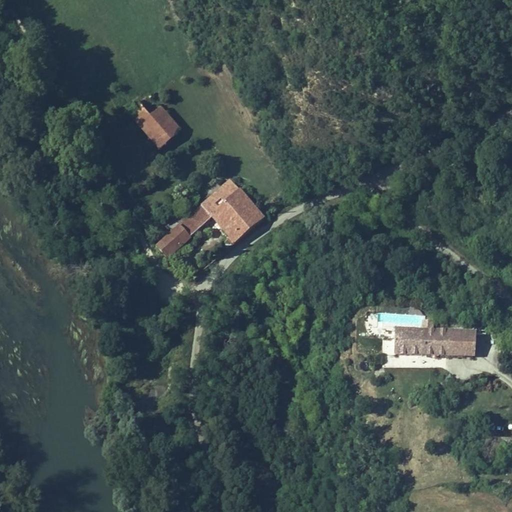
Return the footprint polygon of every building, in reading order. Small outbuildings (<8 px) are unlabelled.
[(158,153),(179,134),(149,100),(128,118),(158,153)] [(227,181),(199,206),(208,220),(230,243),(261,216),(227,181)] [(208,220),(199,206),(184,220),(194,233),(208,220)] [(159,242),(170,252),(194,233),(184,220),(159,242)] [(418,322),(430,323),(432,313),(419,311),(418,322)] [(476,329),(430,323),(418,322),(400,320),(399,321),(382,320),(381,334),(392,334),(392,344),(475,355),(476,329)] [(462,378),(448,372),(452,392),(466,398),(462,378)] [(509,440),(466,430),(461,443),(507,453),(509,440)]
